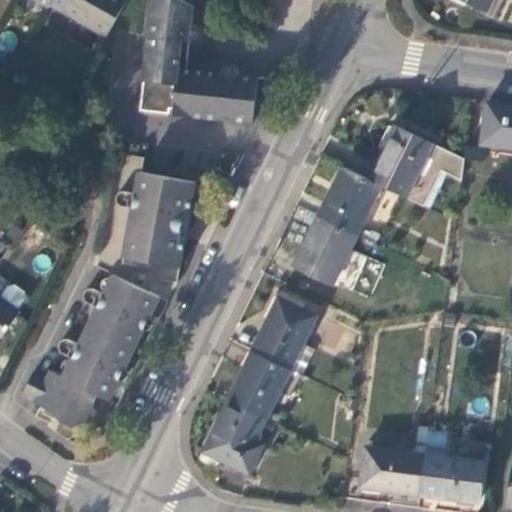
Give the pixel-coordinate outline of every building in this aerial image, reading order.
[(13,0),(47,18),(55,3),(57,0),(13,0)] [(113,0),(57,0),(55,3),(68,11),(61,23),(104,48),(127,8),(113,0)] [(178,0),(175,7),(161,0),(151,0),(140,123),(168,125),(168,121),(172,121),(172,127),(254,135),(277,89),(237,85),(237,80),(234,77),(229,75),(225,76),(222,79),(221,83),(187,80),(190,52),(195,51),(199,44),(197,37),(192,35),(193,16),(202,0),(223,0),(229,3),(228,0),(178,0)] [(447,0),(447,1),(486,20),(495,0),(447,0)] [(511,115),(486,112),(479,155),(511,160),(511,115)] [(393,134),(367,189),(380,195),(430,219),(447,184),(460,190),(464,168),(457,165),(393,134)] [(192,212),(197,181),(143,173),(146,158),(118,153),(102,254),(182,268),(187,237),(182,237),(186,211),(192,212)] [(367,189),(341,176),(317,226),(356,245),(380,195),(367,189)] [(317,226),(292,276),(331,295),(356,245),(317,226)] [(111,400),(161,296),(114,273),(64,376),(52,370),(48,378),(35,372),(23,396),(37,402),(35,405),(63,418),(61,421),(72,426),(86,433),(92,421),(98,409),(93,406),(99,394),(111,400)] [(0,349),(18,322),(16,320),(23,309),(23,304),(12,296),(6,298),(0,306),(0,349)] [(279,307),(253,360),(290,379),(317,325),(279,307)] [(253,360),(228,411),(266,429),(290,379),(253,360)] [(266,429),(228,411),(214,439),(202,462),(199,468),(209,477),(218,474),(220,470),(241,480),(249,484),(262,454),(255,450),(266,429)] [(418,505),(475,511),(476,511),(482,471),(442,466),(444,444),(426,442),(423,464),(418,505)] [(358,497),(418,505),(423,464),(364,456),(358,497)]
